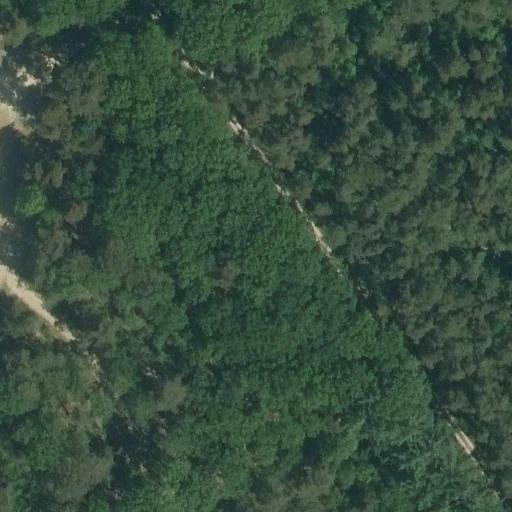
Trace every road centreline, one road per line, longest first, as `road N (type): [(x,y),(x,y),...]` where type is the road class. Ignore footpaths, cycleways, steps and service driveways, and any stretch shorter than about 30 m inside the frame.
road 1 (track): [(205,82),(511,494)]
road 2 (track): [(186,511),(74,342),(0,262)]
road 3 (track): [(145,9),(0,87)]
